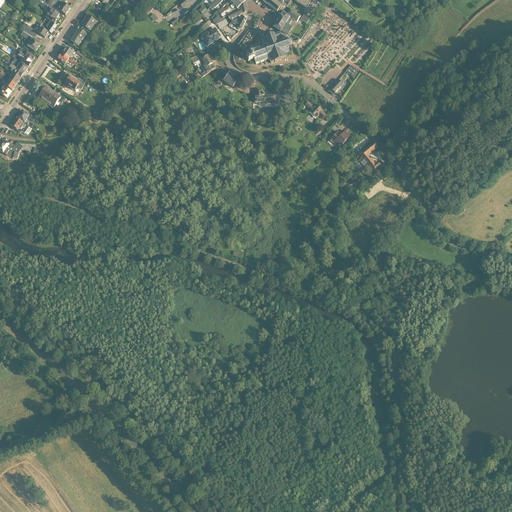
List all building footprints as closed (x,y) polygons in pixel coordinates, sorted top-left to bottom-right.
[(49,5),(45,2),(42,0),(39,0),(37,4),(38,5),(41,7),(41,8),(46,11),(45,13),(48,15),(46,18),(54,24),(57,20),(56,20),(59,15),(51,9),(53,7),(49,5)] [(49,5),(53,7),(65,16),(71,9),(58,0),(42,0),(45,2),(46,0),(51,0),(52,1),(49,5)] [(183,0),(179,4),(182,7),(183,9),(192,2),(190,0),(183,0)] [(210,8),(212,11),(214,9),(218,5),(223,1),(227,4),(230,0),(217,0),(212,6),(210,8)] [(214,22),(216,26),(217,25),(222,22),(221,21),(223,20),(230,14),(230,15),(233,11),(239,9),(237,8),(245,2),(242,0),(236,0),(229,7),(217,18),(213,21),(214,22)] [(218,13),(215,15),(217,18),(229,7),(236,0),(230,0),(227,4),(228,6),(224,10),(223,8),(222,9),(218,13)] [(271,0),(267,5),(277,12),(278,11),(281,13),(287,6),(283,2),(282,4),(281,5),(277,2),(278,0),(282,0),(289,4),(290,4),(292,0),(291,0),(271,0)] [(295,0),(295,2),(306,9),(310,2),(307,0),(306,0),(295,0)] [(241,9),(242,15),(243,15),(247,13),(245,2),(237,8),(239,9),(241,9)] [(199,11),(203,15),(207,10),(203,7),(199,11)] [(230,15),(228,17),(230,20),(230,21),(242,15),(241,9),(239,9),(233,11),(230,15)] [(284,11),(274,26),(286,34),(287,33),(288,34),(293,26),(290,24),(293,19),(297,22),(301,16),(289,9),(286,13),(284,11)] [(306,25),(311,19),(304,15),(300,21),(306,25)] [(90,31),(96,22),(88,16),(81,25),(90,31)] [(242,30),(247,20),(242,18),(240,22),(240,23),(236,20),(235,22),(233,20),(231,24),(229,27),(238,32),(241,30),(242,30)] [(172,28),(179,22),(176,19),(169,25),(172,28)] [(228,24),(227,21),(218,27),(220,30),(228,24)] [(44,30),(49,33),(51,35),(57,27),(50,22),(48,26),(48,25),(47,27),(46,27),(42,24),(40,27),(44,30)] [(203,32),(209,27),(206,24),(200,29),(203,32)] [(44,30),(40,27),(38,25),(34,30),(30,28),(28,31),(36,36),(38,34),(45,39),(47,36),(47,37),(49,34),(49,33),(44,30)] [(41,45),(34,40),(36,36),(28,31),(25,29),(23,33),(21,36),(27,40),(26,41),(30,44),(28,47),(29,48),(28,49),(31,51),(32,50),(35,53),(41,45)] [(79,45),(86,34),(79,29),(71,40),(79,45)] [(208,47),(214,43),(213,42),(220,37),(216,30),(214,30),(202,38),(208,47)] [(252,54),(254,54),(255,60),(254,60),(255,63),(269,58),(271,62),(274,61),(275,63),(283,60),(282,58),(287,56),(285,52),(290,51),(289,48),(290,48),(292,45),(293,45),(293,44),(292,44),(291,42),(291,41),(291,40),(290,41),(288,40),(288,39),(287,39),(286,40),(283,34),(282,35),(281,32),(274,35),(274,33),(266,36),(266,37),(262,39),(263,43),(250,48),(252,54)] [(116,33),(111,37),(115,41),(119,36),(116,33)] [(195,46),(202,41),(200,37),(193,42),(195,46)] [(77,61),(73,58),(75,56),(73,55),(75,53),(74,52),(71,50),(70,51),(66,48),(64,51),(63,51),(62,53),(62,54),(69,59),(72,60),(76,63),(77,61)] [(32,63),(32,62),(35,58),(28,53),(23,49),(22,51),(20,53),(20,54),(32,63)] [(16,60),(17,61),(21,63),(28,68),(32,63),(20,54),(16,60)] [(58,59),(58,60),(65,65),(66,64),(68,62),(73,65),(74,66),(74,65),(76,67),(78,64),(76,63),(72,60),(69,59),(62,54),(60,56),(59,56),(58,57),(58,58),(58,59)] [(255,60),(254,54),(252,54),(246,56),(248,62),(254,60),(255,60)] [(196,56),(191,59),(194,64),(195,64),(198,69),(201,67),(202,66),(205,64),(207,67),(213,63),(207,55),(199,61),(196,56)] [(28,68),(21,63),(17,61),(15,63),(15,62),(12,65),(24,74),(28,68)] [(198,69),(202,75),(203,77),(216,69),(213,63),(207,67),(205,64),(202,66),(201,67),(198,69)] [(8,71),(11,73),(14,75),(18,78),(20,80),(24,74),(12,65),(10,68),(8,71)] [(350,66),(346,72),(353,78),(356,80),(358,76),(361,72),(357,70),(350,66)] [(18,78),(14,75),(11,78),(10,77),(5,74),(2,72),(0,74),(3,77),(16,86),(20,80),(18,78)] [(238,80),(229,74),(226,78),(224,76),(221,80),(220,79),(217,83),(221,86),(224,82),(233,88),(235,85),(238,87),(241,83),(238,81),(238,80)] [(7,84),(5,87),(12,91),(16,86),(3,77),(2,79),(3,80),(6,82),(6,83),(7,84)] [(66,89),(68,87),(69,87),(73,90),(74,91),(77,87),(78,88),(79,89),(82,85),(81,85),(79,83),(81,81),(77,79),(77,80),(72,77),(71,78),(69,77),(67,81),(65,80),(63,83),(64,84),(63,87),(66,89)] [(151,87),(156,82),(152,78),(147,83),(151,87)] [(335,94),(339,89),(343,85),(338,81),(330,89),(335,94)] [(0,94),(7,99),(11,92),(2,86),(0,87),(0,94)] [(46,88),(40,96),(38,98),(53,109),(55,107),(58,103),(61,105),(67,97),(56,89),(53,93),(51,92),(52,91),(48,88),(48,89),(46,88)] [(262,94),(262,90),(254,91),(255,103),(274,102),(274,105),(279,105),(278,95),(264,96),(264,94),(262,94)] [(314,108),(308,103),(306,106),(311,111),(310,112),(317,119),(319,116),(323,120),(327,116),(322,112),(323,112),(316,105),(314,108)] [(29,116),(22,111),(17,119),(28,126),(32,128),(35,131),(37,129),(33,126),(31,124),(34,119),(29,115),(29,116)] [(25,134),(29,128),(17,119),(12,127),(21,133),(21,132),(25,134)] [(349,138),(347,135),(348,134),(345,132),(341,136),(338,132),(329,141),(336,148),(338,146),(340,148),(344,143),(349,138)] [(0,144),(11,152),(19,154),(20,151),(9,144),(9,145),(2,140),(0,142),(0,144)] [(375,164),(368,156),(378,148),(374,143),(364,152),(357,158),(360,160),(359,161),(364,166),(368,171),(371,169),(374,173),(381,167),(377,162),(375,164)] [(18,160),(20,154),(18,154),(19,154),(11,152),(0,144),(0,151),(6,156),(13,158),(18,160)] [(40,171),(41,165),(19,161),(19,164),(36,167),(35,170),(40,171)]
